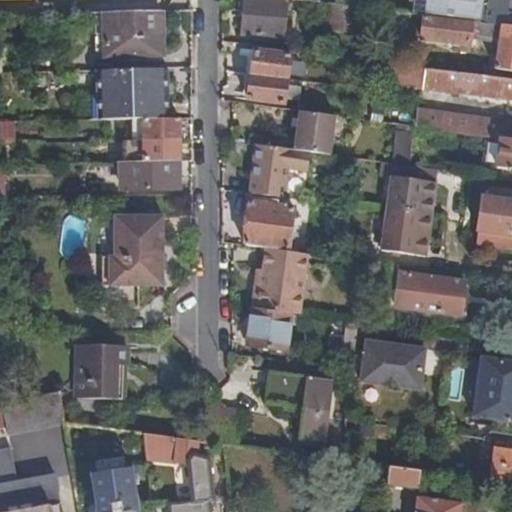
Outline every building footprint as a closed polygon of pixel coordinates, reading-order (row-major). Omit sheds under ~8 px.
[(269,0),(245,0),(244,11),(244,17),(242,35),(283,38),(286,1),(269,0)] [(511,0),(380,0),(379,11),(427,17),(511,28),(511,0)] [(169,59),(168,11),(102,13),(104,61),(169,59)] [(511,28),(427,17),(423,39),(470,46),(471,40),(500,44),(497,71),(511,73),(511,28)] [(254,52),(251,76),(287,81),(290,57),(254,52)] [(511,80),(391,64),(388,82),(421,87),(423,88),(511,99),(511,80)] [(179,85),(179,69),(107,71),(108,96),(113,96),(114,120),(133,120),(175,119),(174,85),(179,85)] [(287,81),(251,76),(247,101),(284,106),(287,81)] [(385,107),(382,123),(398,125),(502,139),(511,140),(511,124),(467,118),(385,107)] [(296,150),(310,153),(330,155),(336,117),(301,112),(296,150)] [(180,139),(180,118),(175,119),(133,120),(133,140),(173,140),(180,139)] [(13,122),(0,122),(0,143),(15,144),(13,122)] [(511,170),(511,140),(502,139),(497,168),(511,170)] [(173,140),(133,140),(133,162),(180,161),(180,150),(173,150),(173,140)] [(406,147),(394,145),(391,163),(404,165),(406,147)] [(258,146),(251,194),(283,198),(287,168),(302,169),(308,165),(310,153),(296,150),(258,146)] [(133,162),(114,163),(115,190),(168,189),(168,178),(180,178),(180,161),(133,162)] [(391,163),(390,163),(387,175),(392,177),(382,251),(426,257),(438,170),(404,165),(391,163)] [(511,190),(490,188),(488,199),(484,199),(476,247),(511,251),(511,190)] [(251,199),(244,246),(266,250),(288,252),(294,210),(278,207),(278,202),(251,199)] [(113,257),(113,267),(173,266),(174,216),(125,217),(124,257),(113,257)] [(319,247),(318,256),(338,259),(339,249),(319,247)] [(256,285),(252,307),(291,313),(300,314),(308,255),(288,252),(266,250),(263,271),(261,285),(256,285)] [(173,266),(113,267),(113,285),(173,285),(173,266)] [(391,281),(392,272),(384,271),(383,280),(391,281)] [(460,316),(465,282),(401,273),(396,307),(460,316)] [(291,313),(252,307),(248,345),(287,351),(291,313)] [(331,350),(346,352),(346,320),(335,319),(331,350)] [(346,320),(346,352),(356,352),(356,322),(346,320)] [(0,404),(3,404),(12,402),(0,335),(0,404)] [(366,342),(361,383),(420,391),(423,368),(418,368),(420,356),(425,357),(425,350),(366,342)] [(77,399),(116,399),(118,366),(128,366),(129,348),(79,346),(77,399)] [(511,404),(511,363),(481,359),(476,399),(511,404)] [(118,366),(116,399),(126,399),(128,366),(118,366)] [(264,384),(268,384),(271,385),(272,373),(267,371),(264,384)] [(271,385),(268,384),(265,405),(297,409),(304,418),(299,443),(326,446),(334,381),(272,373),(271,385)] [(3,404),(7,426),(9,435),(64,425),(64,424),(59,394),(12,402),(3,404)] [(511,422),(511,404),(476,399),(473,418),(511,422)] [(209,412),(206,443),(225,446),(240,447),(244,412),(222,409),(220,413),(209,412)] [(99,429),(64,424),(64,425),(66,436),(98,439),(99,429)] [(196,456),(198,442),(144,435),(148,465),(188,461),(192,496),(185,504),(175,505),(175,511),(211,511),(210,501),(214,500),(209,458),(196,456)] [(511,484),(511,451),(494,450),(492,463),(490,482),(511,484)] [(490,482),(492,463),(479,461),(476,480),(490,482)] [(420,472),(390,468),(387,484),(418,489),(420,472)] [(0,511),(62,511),(55,474),(0,484),(0,511)] [(461,511),(462,505),(417,498),(415,511),(461,511)]
